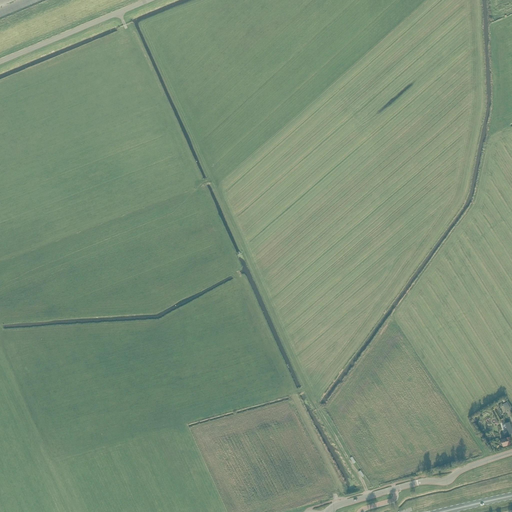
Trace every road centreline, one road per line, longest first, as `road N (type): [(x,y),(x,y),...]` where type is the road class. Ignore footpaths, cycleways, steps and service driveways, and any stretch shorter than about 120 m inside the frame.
road 1 (unclassified): [(0,62),(149,0)]
road 2 (tertiary): [(462,469),(328,511)]
